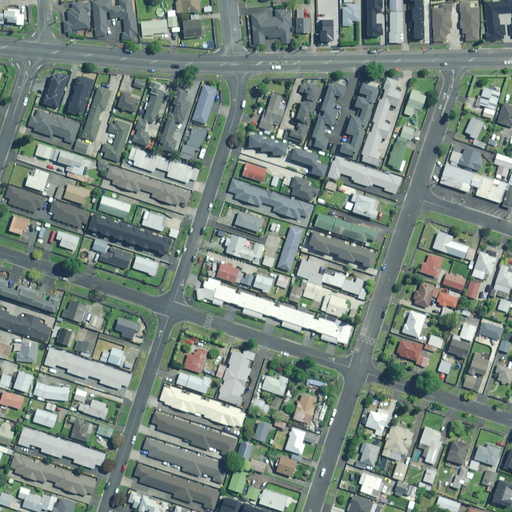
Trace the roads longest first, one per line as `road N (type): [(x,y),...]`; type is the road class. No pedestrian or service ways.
road 1 (residential): [(171,308),(235,113),(234,63)]
road 2 (residential): [(105,511),(171,308)]
road 3 (residential): [(171,308),(358,370)]
road 4 (secondary): [(234,63),(44,50)]
road 5 (residential): [(415,197),(358,370)]
road 6 (residential): [(0,252),(171,308)]
road 7 (residential): [(358,370),(511,420)]
road 8 (residential): [(358,370),(311,511)]
road 9 (residential): [(452,59),(415,197)]
road 10 (secondary): [(355,61),(234,63)]
